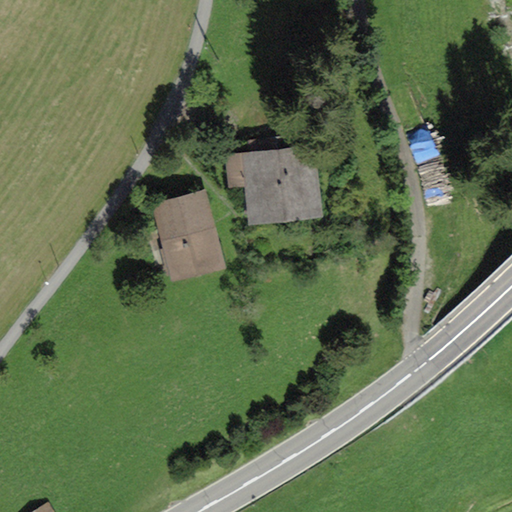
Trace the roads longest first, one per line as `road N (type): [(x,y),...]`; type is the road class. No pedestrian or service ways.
road 1 (residential): [(208,0),(189,74),(145,157),(0,352)]
road 2 (primary): [(511,285),(364,410),(198,511)]
